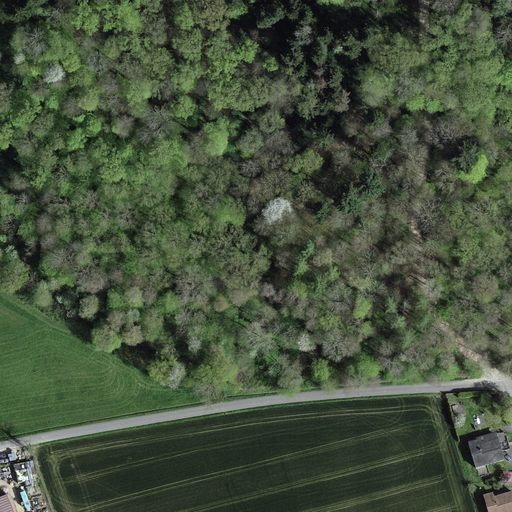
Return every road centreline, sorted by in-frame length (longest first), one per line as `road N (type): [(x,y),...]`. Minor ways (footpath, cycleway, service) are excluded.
road 1 (residential): [(504,383),(270,400),(0,446)]
road 2 (track): [(422,0),(428,118),(416,223),(421,274),(441,323),(504,383)]
